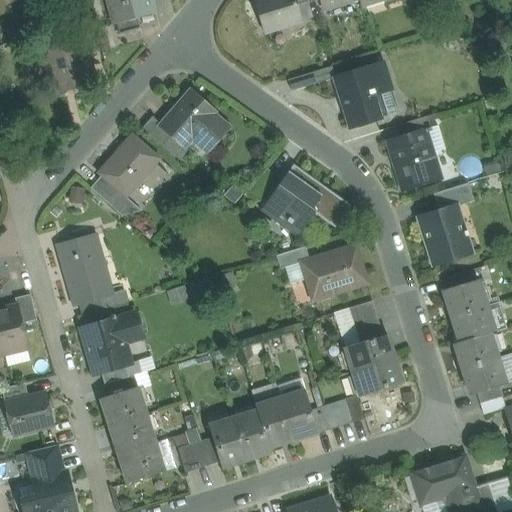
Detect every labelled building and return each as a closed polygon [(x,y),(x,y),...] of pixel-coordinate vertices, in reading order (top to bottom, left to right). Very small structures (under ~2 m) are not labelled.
[(87,0),(86,0),(73,3),(80,31),(94,27),(87,0)] [(106,0),(114,25),(116,25),(119,36),(141,30),(138,18),(155,14),(151,0),(106,0)] [(253,0),(264,34),(302,23),(297,6),(294,0),(253,0)] [(83,38),(45,48),(52,74),(48,75),(53,95),(96,83),(83,38)] [(335,78),(333,79),(338,95),(340,94),(350,129),(382,119),(374,95),(392,89),(384,63),(335,78)] [(332,67),(288,81),(292,92),(333,79),(335,78),(332,67)] [(161,125),(160,127),(171,137),(185,148),(195,136),(210,149),(229,128),(214,115),(215,113),(190,92),(161,125)] [(428,117),(406,124),(410,135),(427,130),(432,129),(428,117)] [(161,125),(152,118),(143,129),(163,146),(171,137),(160,127),(161,125)] [(410,135),(386,142),(398,181),(402,192),(442,180),(434,153),(445,150),(438,126),(432,129),(427,130),(410,135)] [(160,160),(132,135),(98,174),(101,177),(119,192),(126,198),(160,160)] [(269,199),(261,210),(285,228),(289,223),(302,232),(315,214),(335,229),(351,206),(294,165),(283,181),(269,199)] [(267,170),(252,186),(265,195),(265,196),(269,199),(283,181),(267,170)] [(119,192),(101,177),(90,189),(108,205),(119,192)] [(468,184),(434,195),(439,212),(456,207),(457,207),(474,202),(468,184)] [(265,195),(252,186),(244,196),(255,204),(261,202),(265,196),(265,195)] [(439,212),(419,219),(434,265),(471,254),(466,237),(469,236),(468,232),(465,233),(457,207),(456,207),(439,212)] [(95,236),(57,247),(74,306),(79,305),(100,299),(112,296),(95,236)] [(310,261),(301,263),(313,301),(367,284),(355,247),(310,261)] [(305,248),(276,257),(280,270),(301,263),(310,261),(305,248)] [(470,272),(446,279),(450,290),(473,283),(470,272)] [(450,290),(444,292),(452,318),(487,306),(479,281),(473,283),(450,290)] [(31,295),(15,299),(17,306),(18,306),(22,324),(37,321),(31,295)] [(100,299),(79,305),(82,317),(103,310),(100,299)] [(372,302),(350,309),(353,321),(376,314),(372,302)] [(487,306),(452,318),(459,343),(460,343),(490,333),(490,334),(507,329),(499,303),(487,306)] [(17,306),(7,309),(5,312),(0,313),(0,335),(5,355),(28,349),(22,324),(18,306),(17,306)] [(135,314),(81,330),(94,375),(101,373),(126,366),(120,345),(142,338),(135,314)] [(376,314),(353,321),(357,332),(380,325),(376,314)] [(380,325),(357,332),(360,343),(383,336),(380,325)] [(490,333),(460,343),(459,343),(455,344),(463,370),(498,359),(490,334),(490,333)] [(360,343),(345,348),(353,373),(395,360),(387,335),(383,336),(360,343)] [(498,359),(463,370),(471,395),(477,393),(500,386),(506,384),(498,359)] [(395,360),(353,373),(360,397),(403,384),(395,360)] [(126,366),(101,373),(105,385),(134,376),(142,374),(138,362),(126,366)] [(134,376),(105,385),(108,397),(137,388),(134,376)] [(25,384),(2,390),(5,404),(28,398),(25,384)] [(500,386),(477,393),(480,404),(480,405),(502,398),(503,397),(500,386)] [(108,397),(101,399),(110,428),(146,417),(137,388),(108,397)] [(305,391),(281,399),(294,441),(318,434),(311,412),(305,391)] [(28,398),(5,404),(9,418),(16,423),(19,435),(54,427),(46,394),(28,398)] [(357,397),(346,401),(353,424),(364,420),(357,397)] [(502,398),(480,405),(484,415),(506,409),(502,398)] [(281,399),(256,407),(257,412),(258,411),(269,449),(294,441),(281,399)] [(346,401),(334,404),(341,427),(353,424),(346,401)] [(334,404),(323,408),(330,431),(341,427),(334,404)] [(323,408),(311,412),(318,434),(318,435),(330,431),(323,408)] [(257,412),(233,419),(246,461),(271,454),(269,449),(258,411),(257,412)] [(146,417),(110,428),(119,455),(155,444),(146,417)] [(233,419),(209,427),(213,439),(220,463),(222,469),(246,461),(233,419)] [(213,439),(201,443),(209,466),(220,463),(213,439)] [(201,443),(190,447),(197,470),(209,466),(201,443)] [(155,444),(119,455),(128,484),(164,473),(155,444)] [(57,446),(27,454),(34,481),(64,474),(57,446)] [(190,447),(178,450),(186,474),(197,470),(190,447)] [(465,458),(411,474),(421,505),(445,498),(449,511),(481,511),(474,487),(465,458)] [(34,481),(32,482),(36,497),(21,501),(23,511),(75,511),(73,502),(75,501),(70,483),(68,484),(66,473),(64,474),(34,481)] [(498,511),(490,483),(474,487),(481,511),(498,511)] [(335,511),(331,500),(292,511),(335,511)]
